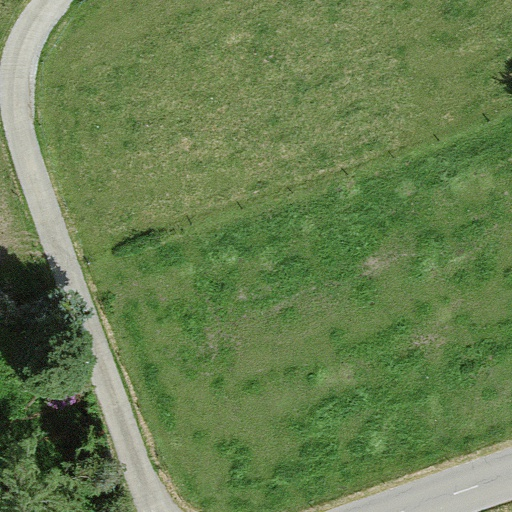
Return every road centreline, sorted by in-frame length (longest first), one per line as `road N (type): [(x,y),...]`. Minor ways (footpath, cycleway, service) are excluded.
road 1 (track): [(161,511),(22,167),(27,42),(67,0)]
road 2 (tertiary): [(397,511),(511,471)]
